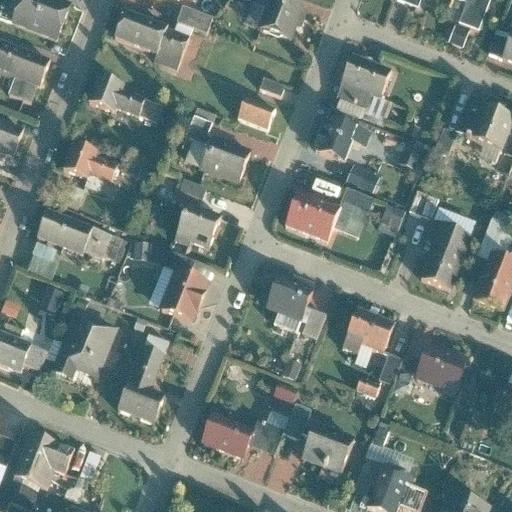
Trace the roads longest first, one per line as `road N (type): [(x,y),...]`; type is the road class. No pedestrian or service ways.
road 1 (residential): [(0,260),(100,0)]
road 2 (residential): [(254,248),(511,350)]
road 3 (residential): [(168,468),(254,248)]
road 4 (residential): [(254,248),(338,33)]
road 5 (residential): [(338,33),(511,96)]
road 6 (residential): [(0,400),(168,468)]
road 7 (residential): [(168,468),(282,511)]
